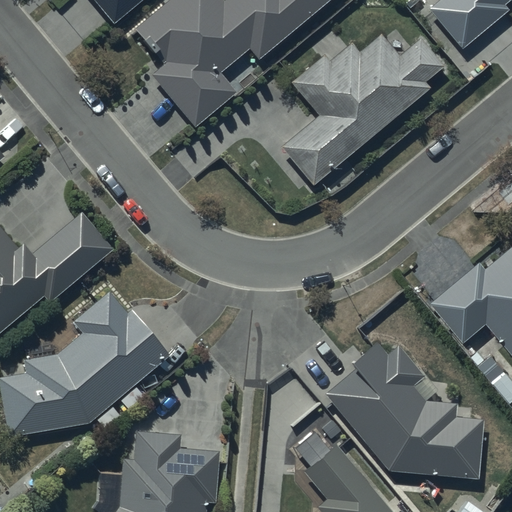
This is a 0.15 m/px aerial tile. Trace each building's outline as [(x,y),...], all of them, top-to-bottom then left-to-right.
[(96,0),(117,26),(150,0),(96,0)] [(332,0),(227,0),(225,2),(223,0),(173,0),(139,30),(168,64),(152,78),(198,130),(260,75),(243,55),(250,48),(263,62),(332,0)] [(438,0),(431,6),(465,49),(510,13),(502,3),(506,0),(438,0)] [(313,183),(433,88),(427,81),(447,66),(426,40),(404,56),(388,35),(363,54),(356,44),(333,62),(329,56),(294,83),(320,116),(283,145),(313,183)] [(56,299),(114,251),(83,212),(36,250),(32,245),(24,251),(0,222),(0,331),(50,291),(56,299)] [(511,253),(492,269),(487,263),(438,303),(470,343),(492,325),(511,350),(511,253)] [(28,374),(2,377),(11,435),(95,423),(171,351),(133,310),(131,312),(109,289),(75,322),(86,333),(58,357),(27,361),(28,374)] [(396,352),(383,340),(329,395),(388,471),(477,476),(480,421),(457,420),(458,416),(439,397),(435,401),(421,388),(430,379),(399,349),(396,352)] [(136,459),(125,459),(122,504),(117,511),(208,511),(208,501),(218,501),(219,452),(182,451),(182,434),(137,433),(136,459)] [(320,494),(312,501),(319,511),(389,511),(342,449),(336,454),(327,442),(298,464),(320,494)]
